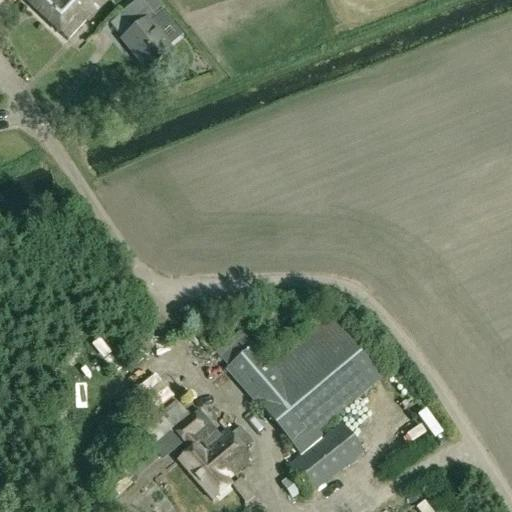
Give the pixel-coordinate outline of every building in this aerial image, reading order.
[(22,0),(66,43),(106,2),(104,0),(22,0)] [(171,51),(147,24),(154,19),(165,10),(156,0),(138,0),(119,17),(132,32),(120,41),(146,72),(171,51)] [(166,33),(179,27),(173,14),(160,20),(166,33)] [(328,312),(268,361),(257,348),(228,371),(240,385),(300,458),(285,470),(308,498),(363,452),(340,425),(322,440),(317,434),(383,378),(328,312)] [(240,334),(216,355),(224,365),(249,344),(240,334)] [(153,405),(161,415),(186,394),(178,385),(153,405)] [(178,404),(162,418),(159,415),(137,433),(148,447),(129,464),(138,475),(157,459),(151,451),(174,432),(189,451),(176,462),(210,503),(229,487),(225,482),(250,462),(226,432),(201,452),(190,438),(202,428),(192,416),(189,418),(178,404)]
